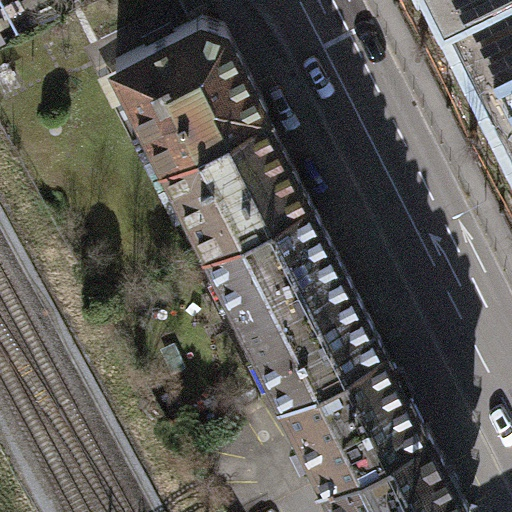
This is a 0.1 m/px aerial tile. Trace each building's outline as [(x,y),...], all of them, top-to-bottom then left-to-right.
[(0,0),(0,43),(21,35),(6,0),(0,0)] [(511,0),(426,0),(511,169),(511,0)] [(117,61),(206,239),(309,188),(220,10),(117,61)] [(206,239),(282,390),(384,339),(309,188),(206,239)] [(427,425),(384,339),(282,390),(325,476),(427,425)] [(470,511),(427,425),(325,476),(342,511),(470,511)]
